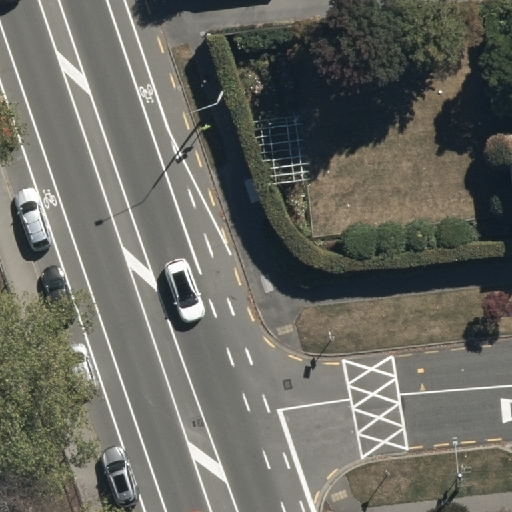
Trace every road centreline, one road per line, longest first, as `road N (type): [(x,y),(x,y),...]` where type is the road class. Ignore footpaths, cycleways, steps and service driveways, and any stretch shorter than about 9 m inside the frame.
road 1 (secondary): [(198,436),(52,0)]
road 2 (residential): [(198,436),(280,410),(511,384)]
